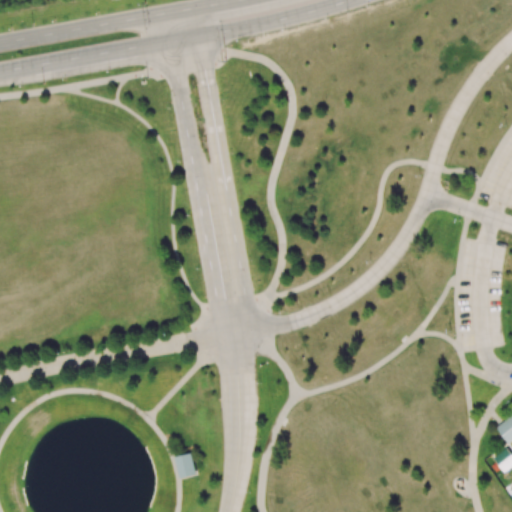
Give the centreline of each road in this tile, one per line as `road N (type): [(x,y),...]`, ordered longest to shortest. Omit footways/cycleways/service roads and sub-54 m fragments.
road 1 (residential): [(232,332),(305,317),(375,272),(417,213),(454,111),(511,38)]
road 2 (primary): [(0,71),(347,0)]
road 3 (residential): [(232,332),(243,295),(197,35),(178,10)]
road 4 (residential): [(178,10),(170,40),(232,332)]
road 5 (residential): [(0,377),(232,332)]
road 6 (primary): [(178,10),(0,42)]
road 7 (residential): [(227,511),(238,442),(232,332)]
